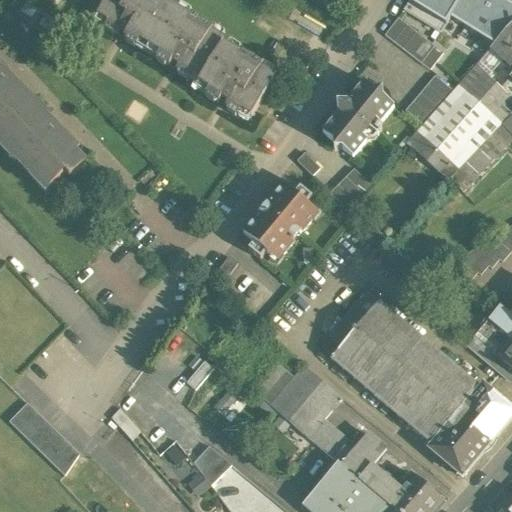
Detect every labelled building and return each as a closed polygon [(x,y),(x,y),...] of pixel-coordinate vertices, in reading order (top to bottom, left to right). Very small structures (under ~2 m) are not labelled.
[(189,19),(160,1),(160,0),(107,0),(97,18),(107,24),(105,29),(137,48),(139,44),(159,56),(157,60),(189,80),(191,76),(201,82),(198,86),(209,92),(206,97),(238,116),(241,112),(252,119),(276,79),(261,70),(263,67),(240,53),(238,55),(224,47),(227,42),(212,33),(214,31),(190,16),(189,19)] [(463,0),(410,0),(403,12),(440,36),(450,21),(463,0)] [(494,47),(511,27),(511,7),(500,0),(463,0),(450,21),(494,47)] [(443,55),(397,20),(385,37),(429,72),(436,64),(441,58),(443,55)] [(511,27),(494,47),(506,58),(504,60),(504,61),(511,67),(511,27)] [(506,58),(494,47),(475,68),(488,79),(504,61),(504,60),(506,58)] [(5,76),(0,70),(0,146),(9,156),(14,152),(19,158),(16,161),(35,180),(38,177),(50,190),(65,176),(69,181),(85,166),(74,154),(77,151),(60,133),(57,136),(51,130),(54,127),(46,118),(47,117),(21,90),(20,91),(12,82),(8,86),(2,79),(5,76)] [(434,78),(405,113),(422,127),(452,92),(434,78)] [(367,143),(363,140),(377,122),(382,125),(395,109),(384,100),(384,92),(375,93),(369,88),(361,88),(348,104),(343,105),(340,109),(340,114),(327,131),(327,137),(334,143),(335,152),(344,151),(354,159),(367,143)] [(511,116),(502,126),(511,137),(511,116)] [(332,193),(347,208),(371,185),(357,170),(332,193)] [(285,185),(268,205),(268,204),(259,215),(260,215),(244,235),(255,244),(249,251),(262,261),(267,254),(273,259),(277,254),(283,258),(296,242),(293,240),(299,233),(301,235),(314,219),(309,214),(313,209),(307,204),(313,197),(301,188),(296,194),(285,185)] [(511,229),(495,240),(511,253),(511,229)] [(511,253),(495,240),(452,266),(473,283),(480,275),(483,277),(491,268),(493,271),(501,262),(504,264),(511,255),(511,253)] [(219,271),(228,278),(238,265),(229,258),(219,271)] [(481,388),(380,304),(370,317),(357,307),(330,338),(343,348),(332,360),(433,445),(481,388)] [(511,316),(502,308),(491,320),(511,337),(511,345),(502,358),(501,359),(511,368),(511,316)] [(511,345),(511,337),(491,320),(468,348),(487,364),(497,353),(502,358),(511,345)] [(502,358),(497,353),(487,364),(507,381),(511,375),(511,368),(501,359),(502,358)] [(188,383),(196,390),(213,371),(205,363),(188,383)] [(279,366),(255,393),(271,406),(294,380),(279,366)] [(252,379),(238,367),(232,374),(246,386),(252,379)] [(343,399),(305,367),(294,380),(271,406),(308,438),(324,421),(343,399)] [(433,445),(430,448),(463,477),(511,418),(511,406),(485,383),(481,388),(433,445)] [(229,388),(215,412),(233,423),(247,399),(229,388)] [(81,454),(30,405),(10,423),(66,477),(81,454)] [(347,441),(324,421),(308,438),(339,464),(341,465),(359,443),(351,436),(347,441)] [(387,480),(372,467),(386,450),(367,434),(359,443),(341,465),(376,494),(387,480)] [(210,447),(195,464),(212,487),(233,466),(210,447)] [(339,464),(304,505),(312,511),(397,511),(376,494),(341,465),(339,464)] [(412,475),(397,493),(389,486),(391,483),(387,480),(376,494),(397,511),(433,511),(443,501),(412,475)]
